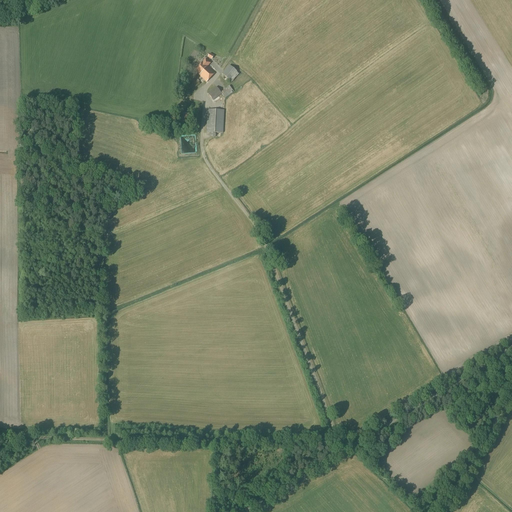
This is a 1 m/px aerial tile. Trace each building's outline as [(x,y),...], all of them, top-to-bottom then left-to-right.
[(206,82),(214,73),(207,67),(210,64),(205,59),(194,71),(206,82)] [(241,71),(231,63),(229,65),(221,74),(231,83),(239,74),(241,71)] [(191,91),(200,84),(197,80),(186,88),(188,91),(190,89),(191,91)] [(213,101),(221,94),(220,92),(216,87),(207,94),(213,101)] [(223,134),(224,110),(207,110),(206,133),(210,133),(210,137),(215,137),(215,133),(223,134)]
